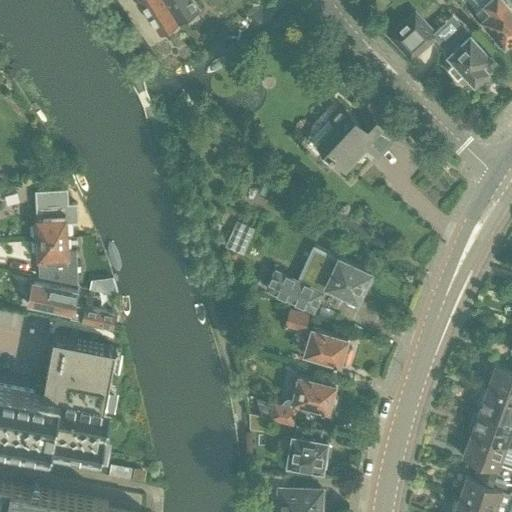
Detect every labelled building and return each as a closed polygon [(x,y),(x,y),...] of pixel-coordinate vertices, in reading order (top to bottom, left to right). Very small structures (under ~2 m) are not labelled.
[(177,25),(161,0),(138,0),(160,35),(177,25)] [(161,0),(177,25),(181,32),(211,14),(202,0),(161,0)] [(489,0),(485,4),(476,11),(475,12),(504,47),(511,40),(511,10),(503,0),(489,0)] [(415,12),(390,35),(411,58),(434,37),(431,34),(433,32),(415,12)] [(444,43),(441,45),(442,46),(449,54),(448,54),(455,61),(447,69),(457,79),(465,72),(474,82),(487,69),(482,64),(481,63),(486,59),(490,55),(470,33),(470,34),(463,26),(444,43)] [(369,114),(360,123),(341,106),(330,118),(337,124),(318,144),(345,169),(367,145),(379,156),(395,138),(369,114)] [(36,224),(33,225),(33,237),(33,238),(67,235),(67,222),(79,221),(78,202),(68,203),(68,188),(35,190),(36,214),(35,215),(35,217),(36,224)] [(240,252),(248,235),(252,226),(241,221),(229,247),(240,252)] [(67,235),(33,238),(34,253),(37,252),(38,260),(38,264),(39,275),(58,279),(78,283),(76,249),(68,249),(67,235)] [(370,271),(339,256),(338,256),(336,259),(320,251),(301,282),(275,270),(266,289),(313,310),(324,286),(356,300),(362,288),(368,285),(369,286),(372,278),(371,278),(369,273),(370,271)] [(74,305),(77,291),(34,282),(29,306),(72,315),(71,319),(114,328),(117,313),(86,306),(86,307),(74,305)] [(303,330),(309,314),(289,308),(284,324),(303,330)] [(345,347),(347,337),(311,327),(309,334),(307,333),(305,340),(307,341),(304,353),(340,363),(340,362),(344,363),(349,348),(345,347)] [(0,439),(101,458),(102,456),(100,456),(94,455),(99,432),(105,433),(104,434),(106,434),(111,405),(105,404),(106,402),(104,401),(104,403),(100,403),(104,383),(109,384),(112,369),(105,368),(109,346),(53,335),(50,355),(45,383),(45,384),(43,391),(43,392),(38,391),(33,390),(0,383),(0,439)] [(511,369),(497,364),(489,386),(511,394),(511,369)] [(332,393),(335,384),(299,375),(292,399),(289,399),(286,400),(284,402),(283,404),(283,405),(256,398),(261,416),(272,419),(272,416),(293,421),(294,415),(298,415),(301,415),(305,414),(309,411),(311,408),(311,406),(328,410),(328,409),(333,410),(337,394),(332,393)] [(482,397),(480,402),(482,405),(481,410),(511,420),(511,394),(489,386),(485,396),(482,397)] [(511,447),(511,420),(481,410),(479,414),(476,414),(474,421),(476,423),(473,432),(508,444),(507,445),(511,447)] [(281,438),(278,455),(280,458),(288,460),(288,463),(321,469),(323,455),(324,455),(328,454),(329,447),(326,444),(325,444),(326,441),(320,440),(322,429),(296,424),(294,436),(286,434),(281,438)] [(511,466),(501,462),(507,445),(508,444),(473,432),(465,455),(482,461),(479,470),(511,481),(511,466)] [(111,463),(109,473),(130,477),(132,466),(111,463)] [(142,511),(143,494),(0,467),(0,511),(142,511)] [(511,492),(510,492),(511,485),(511,481),(479,470),(476,478),(467,475),(459,499),(495,511),(507,511),(511,499),(511,492)] [(286,487),(287,474),(262,472),(262,484),(268,485),(268,499),(262,499),(261,511),(318,511),(320,488),(286,487)] [(495,511),(459,499),(456,508),(452,509),(451,511),(495,511)]
